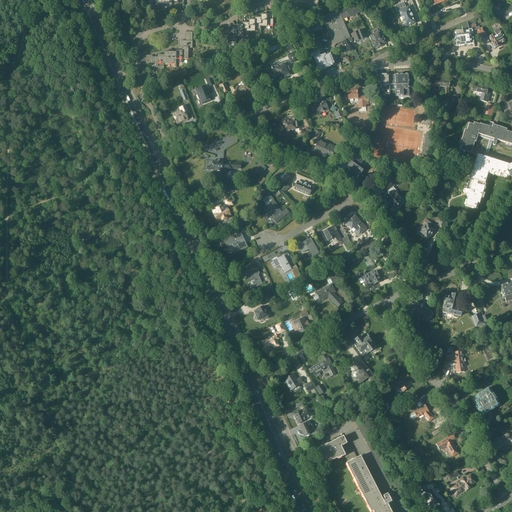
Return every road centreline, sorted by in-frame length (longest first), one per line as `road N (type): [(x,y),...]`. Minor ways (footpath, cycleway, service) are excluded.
road 1 (track): [(34,0),(14,63),(8,293),(82,511)]
road 2 (primary): [(276,439),(151,156)]
road 3 (residential): [(507,497),(456,408),(405,346),(387,299)]
road 4 (residential): [(418,260),(346,189),(263,149),(251,114)]
road 5 (primary): [(151,156),(81,0)]
road 6 (track): [(151,156),(0,216)]
road 7 (residential): [(167,148),(137,57),(149,32),(183,27)]
road 8 (residential): [(270,369),(387,299)]
road 9 (residential): [(251,114),(373,63)]
